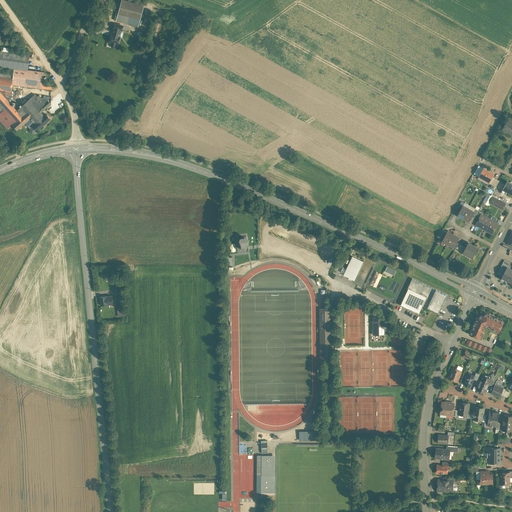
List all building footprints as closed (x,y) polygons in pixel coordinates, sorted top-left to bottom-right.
[(144,6),(123,0),(121,0),(118,15),(140,21),(144,6)] [(140,21),(118,15),(116,20),(139,26),(140,21)] [(168,24),(154,21),(148,44),(162,48),(168,24)] [(114,28),(114,30),(113,30),(112,30),(112,31),(112,32),(113,32),(113,35),(111,34),(109,42),(112,43),(117,44),(118,44),(120,37),(120,36),(121,30),(122,30),(123,26),(120,25),(119,30),(114,28)] [(29,55),(0,51),(0,66),(14,68),(27,70),(29,55)] [(44,72),(27,70),(14,68),(13,74),(3,72),(0,71),(0,102),(3,105),(6,108),(17,121),(12,125),(17,130),(25,123),(30,118),(35,124),(44,116),(42,113),(41,112),(37,108),(37,107),(29,99),(21,107),(26,113),(22,116),(8,101),(11,99),(12,84),(42,88),(52,89),(52,83),(43,82),(44,72)] [(42,99),(39,95),(37,97),(35,94),(29,99),(37,107),(38,106),(39,108),(48,100),(44,97),(42,99)] [(48,100),(39,108),(38,106),(37,107),(37,108),(41,112),(51,104),(48,100)] [(6,108),(0,113),(0,119),(8,128),(12,125),(17,121),(6,108)] [(44,116),(35,124),(30,118),(25,123),(30,128),(30,130),(32,133),(35,133),(51,119),(46,114),(44,116)] [(511,121),(508,119),(503,129),(511,133),(511,121)] [(479,165),(474,173),(479,176),(483,168),(479,165)] [(494,173),(484,167),(479,176),(478,177),(479,176),(489,181),(492,176),(494,173)] [(492,176),(489,181),(488,182),(496,186),(499,181),(492,176)] [(511,183),(507,181),(503,189),(511,193),(511,183)] [(500,192),(495,189),(491,195),(493,196),(497,198),(500,192)] [(497,198),(493,196),(489,202),(495,205),(498,200),(497,199),(497,198)] [(505,203),(498,199),(497,198),(497,199),(498,200),(495,205),(500,208),(502,209),(505,203)] [(463,205),(461,210),(458,215),(463,218),(468,208),(463,205)] [(474,211),(468,208),(463,218),(469,221),(472,215),(474,211)] [(481,214),(478,219),(475,224),(492,233),(498,223),(481,214)] [(445,236),(442,241),(448,244),(453,234),(447,231),(445,236)] [(458,237),(453,234),(448,244),(453,246),(453,247),(456,242),(458,237)] [(478,247),(468,242),(465,247),(462,253),(472,258),(478,247)] [(465,247),(459,243),(455,249),(462,253),(465,247)] [(363,261),(352,256),(344,275),(354,280),(363,261)] [(509,265),(503,262),(497,273),(502,276),(507,267),(508,267),(509,265)] [(387,266),(385,270),(395,274),(397,270),(387,266)] [(511,269),(508,267),(507,267),(502,276),(502,277),(511,282),(511,269)] [(377,271),(371,284),(376,287),(383,274),(377,271)] [(447,295),(412,278),(408,288),(408,289),(400,305),(419,314),(423,305),(439,312),(447,295)] [(124,301),(117,302),(118,316),(126,315),(124,301)] [(487,313),(477,316),(474,322),(473,325),(469,334),(476,337),(476,336),(479,337),(480,335),(481,336),(484,330),(483,329),(484,327),(488,326),(490,327),(490,328),(496,331),(496,329),(498,330),(499,327),(500,328),(504,322),(496,317),(493,316),(487,313)] [(384,327),(384,317),(374,317),(374,322),(376,322),(376,325),(374,325),(374,332),(384,332),(384,327)] [(478,343),(468,339),(466,344),(476,348),(478,343)] [(492,349),(483,345),(481,350),(491,354),(492,349)] [(472,353),(466,350),(463,356),(470,359),(472,353)] [(461,371),(453,367),(449,378),(457,381),(461,371)] [(475,376),(467,372),(465,377),(467,378),(466,380),(468,381),(466,385),(470,386),(474,379),(475,376)] [(483,375),(481,379),(478,385),(476,389),(485,393),(488,385),(491,379),(489,378),(484,376),(483,375)] [(501,386),(495,384),(494,385),(491,393),(499,397),(503,387),(501,386)] [(469,403),(460,402),(459,410),(459,414),(467,415),(468,415),(468,411),(469,403)] [(484,408),(475,406),(473,419),(482,420),(484,408)] [(498,412),(489,411),(488,419),(488,425),(496,426),(497,426),(497,422),(498,412)] [(511,424),(511,416),(504,415),(503,424),(502,429),(503,429),(511,430),(511,424)] [(448,435),(438,434),(438,443),(448,443),(448,435)] [(492,447),(485,447),(485,452),(489,452),(489,457),(488,457),(488,462),(496,462),(500,462),(500,448),(493,448),(493,447),(492,447)] [(446,449),(437,449),(436,458),(449,459),(449,451),(449,450),(446,449)] [(272,455),(262,455),(262,475),(271,475),(272,455)] [(443,465),(437,465),(436,473),(447,474),(448,466),(443,465)] [(487,471),(481,471),(481,483),(487,483),(487,482),(492,482),(492,474),(487,474),(487,471)] [(509,472),(500,472),(500,483),(509,483),(509,477),(509,472)] [(449,480),(438,479),(437,490),(448,491),(448,489),(452,489),(452,486),(454,486),(454,483),(453,482),(453,481),(449,480)]
